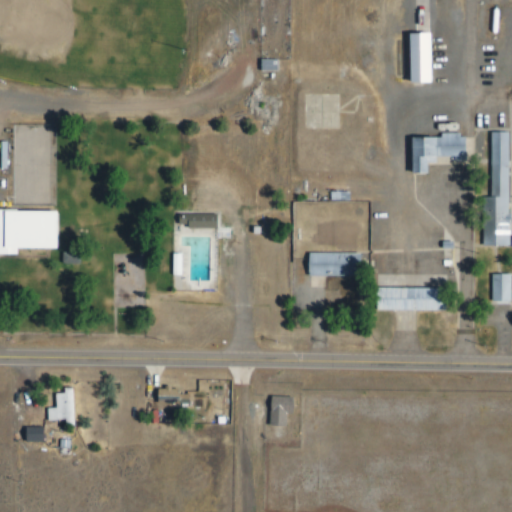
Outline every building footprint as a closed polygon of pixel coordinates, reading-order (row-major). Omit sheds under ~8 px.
[(428,83),(427,34),(406,34),(406,84),(428,83)] [(442,35),(420,34),(419,82),(441,82),(442,35)] [(271,57),(271,69),(286,70),(286,58),(271,57)] [(258,71),(276,71),(276,60),(258,60),(258,71)] [(502,132),(511,132),(511,243),(494,243),(493,197),(503,197),(502,132)] [(422,137),(451,137),(450,134),(471,134),(471,138),(476,138),(476,166),(438,166),(438,174),(422,174),(422,137)] [(63,210),(0,210),(0,254),(26,254),(26,249),(64,249),(64,247),(63,210)] [(214,215),(176,215),(176,225),(185,225),(185,229),(214,229),(214,215)] [(368,252),(368,275),(322,275),(322,252),(368,252)] [(191,253),(191,275),(185,275),(181,275),(181,253),(185,253),(191,253)] [(511,274),(503,274),(503,302),(511,302),(511,274)] [(451,288),(451,310),(383,310),(383,288),(451,288)] [(73,387),(83,386),(84,425),(74,425),(74,419),(58,419),(57,408),(65,408),(65,394),(73,394),(73,387)] [(174,386),(174,390),(165,390),(165,397),(188,398),(189,390),(180,390),(180,386),(174,386)] [(46,421),(63,421),(63,427),(73,427),(71,388),(61,388),(61,394),(53,394),(54,408),(45,409),(46,421)] [(290,415),(291,398),(268,397),(267,427),(283,427),(284,415),(290,415)] [(302,397),(302,413),(296,413),(295,425),(279,424),(279,397),(302,397)] [(227,416),(227,424),(235,424),(235,416),(227,416)] [(52,424),(52,441),(37,441),(37,424),(52,424)] [(41,428),(23,428),(23,443),(41,442),(41,428)]
